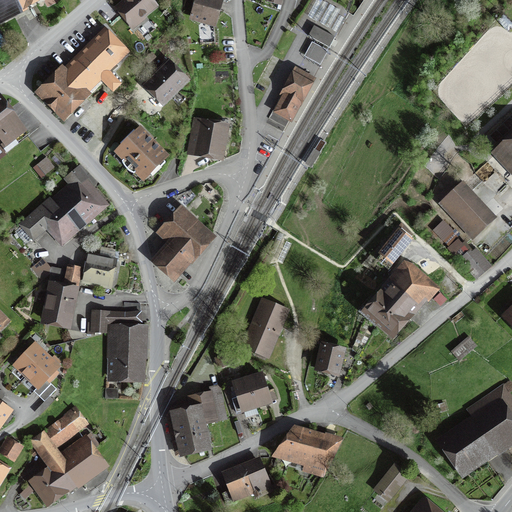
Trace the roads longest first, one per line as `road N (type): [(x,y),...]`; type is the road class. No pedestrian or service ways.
road 1 (residential): [(511,256),(325,410)]
road 2 (residential): [(473,511),(417,459),(325,410)]
road 3 (residential): [(166,486),(155,307)]
road 4 (residential): [(129,202),(4,76)]
road 5 (residential): [(239,0),(250,133),(244,176)]
road 6 (residential): [(325,410),(166,486)]
road 7 (residential): [(244,176),(196,287),(155,307)]
